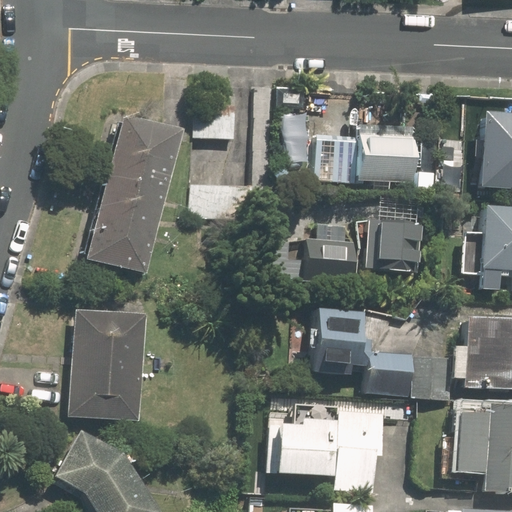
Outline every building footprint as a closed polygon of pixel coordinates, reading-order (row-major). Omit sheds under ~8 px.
[(190,97),(189,138),(225,140),(227,100),(190,97)] [(511,101),(509,101),(508,117),(465,114),(462,189),(511,191),(511,101)] [(110,117),(76,261),(130,275),(165,130),(110,117)] [(275,126),(273,146),(299,150),(301,129),(275,126)] [(409,135),(350,132),(348,180),(406,182),(409,135)] [(241,186),(184,184),(183,218),(239,220),(241,186)] [(511,208),(465,208),(464,270),(468,270),(468,290),(485,290),(485,270),(505,270),(504,291),(511,291),(511,208)] [(361,220),(359,266),(409,268),(411,223),(361,220)] [(344,242),(271,240),(269,282),(342,284),(344,242)] [(405,396),(406,357),(406,356),(360,354),(360,340),(351,339),(352,313),(304,310),(301,373),(341,375),(341,367),(359,367),(357,394),(403,396),(405,396)] [(132,315),(65,311),(57,417),(125,422),(132,315)] [(511,322),(454,320),(453,348),(440,348),(440,359),(406,357),(405,396),(403,396),(403,398),(446,400),(447,379),(451,380),(451,389),(511,391),(511,322)] [(511,493),(511,406),(479,405),(479,416),(450,414),(449,437),(436,437),(434,479),(476,481),(475,492),(511,493)] [(259,474),(366,482),(371,414),(264,406),(259,474)] [(409,410),(389,409),(389,437),(409,437),(409,410)] [(146,511),(118,468),(110,454),(109,454),(70,432),(44,477),(49,480),(45,487),(71,502),(75,496),(85,511),(146,511)] [(265,511),(372,511),(373,507),(266,499),(265,511)]
